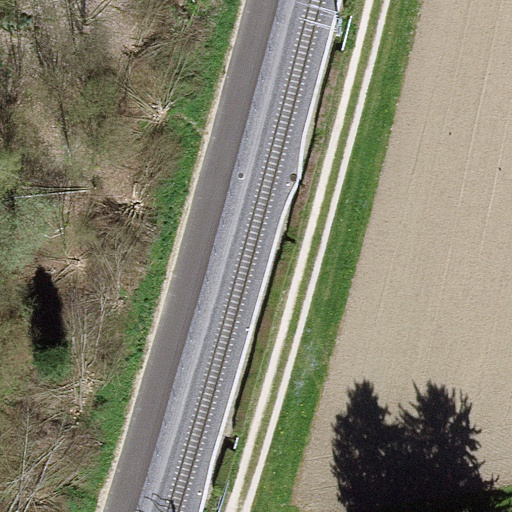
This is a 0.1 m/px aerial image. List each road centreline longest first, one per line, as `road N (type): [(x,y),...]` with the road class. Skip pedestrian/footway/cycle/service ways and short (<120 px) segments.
road 1 (track): [(260,0),(119,511)]
road 2 (track): [(238,511),(377,0)]
